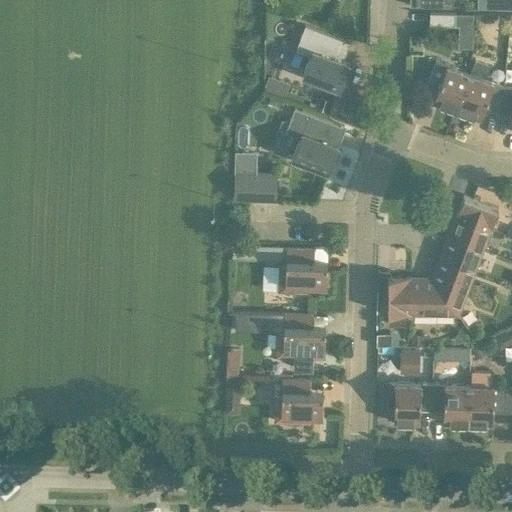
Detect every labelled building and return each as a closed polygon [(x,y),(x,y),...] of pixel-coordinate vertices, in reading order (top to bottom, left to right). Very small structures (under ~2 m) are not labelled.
[(486,0),(486,8),(496,8),(496,0),(486,0)] [(429,12),(428,25),(454,25),(454,15),(454,13),(429,12)] [(454,15),(454,25),(459,25),(472,26),(472,13),(454,13),(454,15)] [(343,83),(351,63),(334,57),(341,38),(304,24),(295,48),(310,54),(302,73),(339,87),(340,82),(343,83)] [(469,72),(455,109),(478,118),(483,105),(498,111),(503,84),(486,78),(490,64),(475,58),(470,72),(469,72)] [(432,101),(455,109),(469,72),(435,59),(425,84),(437,88),(432,101)] [(268,75),(265,84),(276,89),(280,79),(268,75)] [(511,84),(503,84),(498,111),(511,111),(511,84)] [(294,107),(285,131),(299,136),(292,156),(328,170),(330,165),(333,166),(340,146),(337,145),(344,126),(331,121),(294,107)] [(234,151),(233,198),(275,199),(276,173),(243,172),(244,152),(234,151)] [(455,215),(490,228),(498,207),(463,194),(455,215)] [(447,235),(482,248),(490,228),(455,215),(447,235)] [(447,235),(439,256),(474,268),(482,248),(447,235)] [(313,247),(285,246),(285,264),(279,264),(278,289),(313,291),(313,284),(326,285),(326,260),(313,259),(313,247)] [(474,268),(439,256),(432,276),(457,313),(474,268)] [(387,313),(409,313),(410,275),(387,275),(387,313)] [(410,275),(409,313),(457,313),(432,276),(410,275)] [(267,312),(267,323),(283,324),(283,330),(277,330),(276,349),(295,349),(295,355),(294,366),(311,366),(312,356),(324,356),(324,331),(325,325),(311,325),(311,313),(284,312),(283,313),(267,312)] [(388,345),(388,333),(376,332),(376,344),(388,345)] [(409,332),(409,343),(422,344),(422,332),(409,332)] [(473,354),(485,348),(481,341),(470,347),(473,354)] [(419,373),(420,349),(400,348),(400,373),(419,373)] [(433,349),(433,361),(449,361),(449,349),(433,349)] [(225,365),(225,375),(235,375),(238,375),(239,365),(225,365)] [(471,383),(468,383),(467,423),(492,424),(492,411),(504,411),(505,384),(492,384),(493,372),(471,371),(471,383)] [(225,375),(225,394),(240,394),(240,376),(238,375),(235,375),(225,375)] [(275,395),(274,414),(293,415),(293,421),(310,421),(310,415),(322,416),(322,396),(323,390),(309,390),(309,378),(281,377),(281,395),(275,395)] [(419,409),(431,409),(432,382),(388,381),(388,417),(393,417),(393,421),(419,422),(419,409)] [(432,382),(431,409),(443,409),(443,423),(467,423),(468,383),(432,382)]
